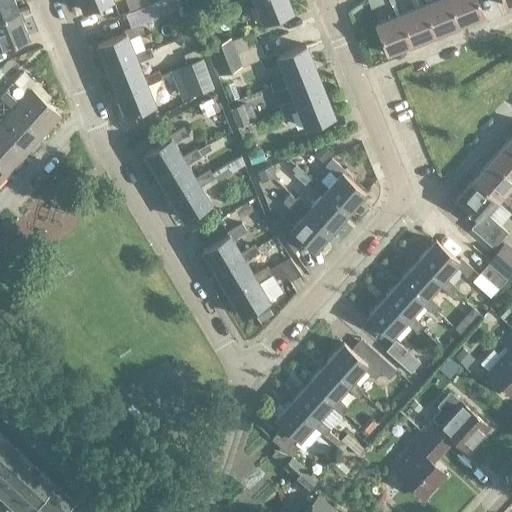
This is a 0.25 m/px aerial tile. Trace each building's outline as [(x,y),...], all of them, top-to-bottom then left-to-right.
[(0,0),(0,15),(18,8),(14,0),(0,0)] [(79,0),(83,10),(108,0),(79,0)] [(131,10),(156,0),(125,0),(130,11),(131,10)] [(156,0),(131,10),(136,23),(182,6),(179,0),(156,0)] [(238,0),(237,1),(238,4),(240,9),(255,3),(263,22),(293,10),(288,0),(238,0)] [(366,0),(370,8),(384,3),(385,6),(390,5),(395,2),(394,0),(366,0)] [(459,24),(448,0),(432,0),(423,4),(435,34),(459,24)] [(448,0),(459,24),(483,14),(477,0),(448,0)] [(435,34),(423,4),(399,13),(411,43),(435,34)] [(0,47),(29,36),(18,8),(0,15),(0,47)] [(411,43),(399,13),(374,23),(386,53),(411,43)] [(223,23),(226,36),(248,31),(245,18),(223,23)] [(124,32),(97,43),(107,67),(136,56),(135,52),(129,37),(143,32),(139,23),(123,29),(124,32)] [(230,37),(206,47),(217,75),(229,71),(241,66),(236,53),(232,41),(231,40),(230,37)] [(264,57),(259,44),(258,44),(236,53),(241,66),(260,58),(264,57)] [(264,57),(260,58),(264,67),(279,61),(284,75),(286,79),(315,68),(306,44),(276,55),(275,52),(264,57)] [(107,67),(116,91),(145,79),(144,76),(138,61),(153,55),(149,46),(135,52),(136,56),(107,67)] [(203,58),(178,68),(189,96),(214,86),(203,58)] [(284,75),(269,82),(273,91),(288,84),(294,99),(295,103),(325,91),(315,68),(286,79),(284,75)] [(145,79),(116,91),(126,115),(136,110),(155,103),(148,84),(162,79),(160,73),(158,70),(144,76),(145,79)] [(2,95),(0,96),(12,108),(14,106),(44,133),(61,114),(46,101),(51,95),(36,83),(24,72),(19,76),(14,81),(26,92),(18,102),(5,91),(2,95)] [(180,79),(159,85),(164,102),(185,96),(180,79)] [(294,99),(278,105),(280,109),(282,114),(297,108),(305,127),(334,115),(325,91),(295,103),(294,99)] [(213,98),(198,105),(204,116),(218,110),(213,98)] [(256,119),(249,101),(229,108),(236,127),(256,119)] [(0,125),(28,151),(44,133),(14,106),(12,108),(1,120),(0,118),(0,125)] [(0,158),(11,169),(28,151),(0,125),(0,158)] [(157,175),(184,158),(182,155),(174,141),(188,134),(183,126),(167,135),(168,138),(144,153),(157,175)] [(511,144),(507,140),(490,160),(511,179),(511,144)] [(170,196),(197,180),(195,177),(188,164),(212,149),(209,144),(208,143),(197,149),(196,147),(182,155),(184,158),(157,175),(170,196)] [(247,153),(251,165),(262,161),(257,149),(247,153)] [(326,187),(324,190),(348,211),(365,192),(342,172),(341,171),(343,168),(331,157),(325,165),(337,175),(336,176),(327,186),(326,187)] [(0,181),(11,169),(0,158),(0,181)] [(511,183),(511,179),(490,160),(473,179),(497,201),(511,183)] [(233,171),(228,163),(211,173),(214,177),(217,181),(233,171)] [(275,174),(271,164),(257,170),(261,180),(275,174)] [(295,164),(292,168),(295,171),(293,173),(295,174),(306,184),(308,183),(320,195),(309,206),(307,208),(331,230),(348,211),(324,190),(326,187),(314,176),(312,179),(311,179),(300,169),(295,164)] [(211,202),(200,185),(214,177),(209,169),(195,177),(197,180),(170,196),(184,219),(211,202)] [(205,191),(218,213),(250,195),(237,173),(205,191)] [(497,201),(473,179),(455,199),(478,220),(471,228),(493,247),(507,231),(486,213),(497,201)] [(280,214),(274,221),(293,251),(304,240),(313,249),(331,230),(307,208),(309,206),(297,196),(295,198),(290,193),(283,201),(290,208),(300,216),(294,224),(293,225),(280,214)] [(227,234),(202,249),(215,272),(243,255),(241,252),(232,238),(246,230),(241,222),(226,231),(227,234)] [(435,239),(418,258),(442,279),(444,277),(455,264),(462,271),(467,275),(473,269),(461,258),(459,260),(435,239)] [(511,248),(504,242),(488,260),(511,281),(511,280),(511,248)] [(243,255),(215,272),(228,293),(256,277),(254,273),(246,260),(259,252),(256,247),(254,244),(241,252),(243,255)] [(275,279),(297,267),(290,257),(270,269),(273,274),(272,274),(275,279)] [(442,279),(418,258),(401,277),(425,298),(427,295),(438,283),(450,294),(456,287),(444,277),(442,279)] [(499,288),(507,279),(488,263),(480,272),(499,288)] [(273,274),(270,269),(267,265),(254,273),(256,277),(228,293),(242,315),(269,299),(259,282),(272,274),(273,274)] [(425,298),(401,277),(385,295),(408,317),(410,314),(421,302),(432,313),(439,306),(427,295),(425,298)] [(484,281),(477,291),(495,304),(502,294),(484,281)] [(385,295),(367,315),(391,336),(404,321),(416,332),(420,327),(422,325),(410,314),(408,317),(385,295)] [(503,318),(511,307),(511,303),(508,299),(496,311),(503,318)] [(462,319),(454,328),(459,331),(463,335),(471,326),(462,319)] [(483,328),(467,350),(475,356),(491,334),(483,328)] [(511,329),(501,340),(510,348),(488,372),(511,394),(511,329)] [(396,369),(360,338),(351,348),(343,342),(326,361),(349,382),(352,379),(362,367),(374,378),(380,371),(388,378),(396,369)] [(395,339),(385,350),(410,372),(420,361),(395,339)] [(364,390),(352,379),(349,382),(326,361),(309,380),(333,401),(335,398),(346,386),(357,397),(364,390)] [(309,380),(293,399),(316,419),(318,417),(328,406),(340,416),(347,408),(335,398),(333,401),(309,380)] [(303,443),(299,439),(311,425),(323,435),(330,428),(318,417),(316,419),(292,399),(275,418),(283,425),(271,439),(291,456),(303,443)] [(421,430),(437,445),(448,432),(466,449),(487,426),(460,401),(439,424),(432,417),(421,430)] [(437,445),(421,430),(410,442),(417,449),(396,472),(423,496),(444,473),(426,456),(437,445)] [(31,511),(65,511),(74,503),(0,433),(0,494),(19,511),(27,511),(29,510),(31,511)] [(354,441),(346,434),(340,440),(348,448),(354,441)] [(308,467),(329,450),(317,435),(296,451),(308,467)] [(304,493),(316,479),(291,456),(282,466),(295,477),(291,481),(304,493)] [(337,511),(318,494),(302,511),(337,511)]
